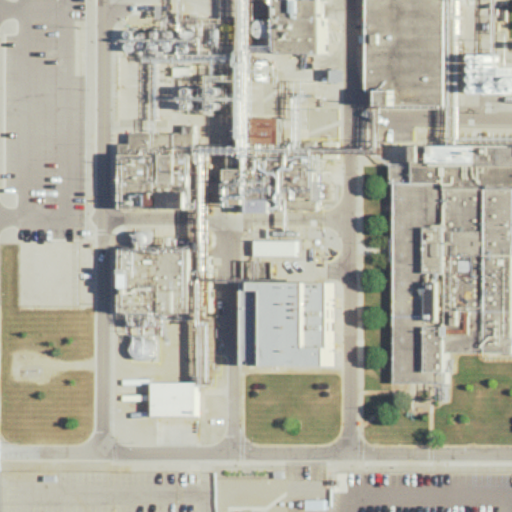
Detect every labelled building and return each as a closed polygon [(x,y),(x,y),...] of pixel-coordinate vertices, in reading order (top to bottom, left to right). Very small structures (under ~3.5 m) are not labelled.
[(225,0),(227,4),(216,39),(233,52),(220,75),(217,64),(207,57),(196,42),(210,23),(191,10),(173,35),(168,45),(169,47),(177,56),(170,98),(249,111),(328,0),(358,0),(388,103),(443,111),(460,0),(225,0)] [(125,208),(202,207),(202,220),(210,220),(210,145),(196,145),(196,125),(184,125),(184,132),(131,133),(131,154),(124,154),(125,208)] [(395,382),(449,383),(449,352),(511,351),(511,143),(416,143),(416,166),(392,165),(392,181),(396,181),(396,248),(395,382)] [(230,203),(249,202),(249,212),(271,212),(276,209),(283,208),(290,190),(299,190),(302,194),(302,186),(318,186),(318,175),(306,159),(297,159),(303,167),(295,172),(280,151),(278,155),(268,151),(265,147),(257,153),(235,153),(232,156),(225,153),(225,156),(216,163),(215,161),(212,171),(230,177),(230,203)] [(256,255),(298,256),(298,239),(256,239),(256,255)] [(125,248),(125,312),(195,312),(195,248),(125,248)] [(333,280),(247,281),(248,364),(333,364),(333,280)] [(156,415),(200,416),(201,382),(156,381),(156,415)]
